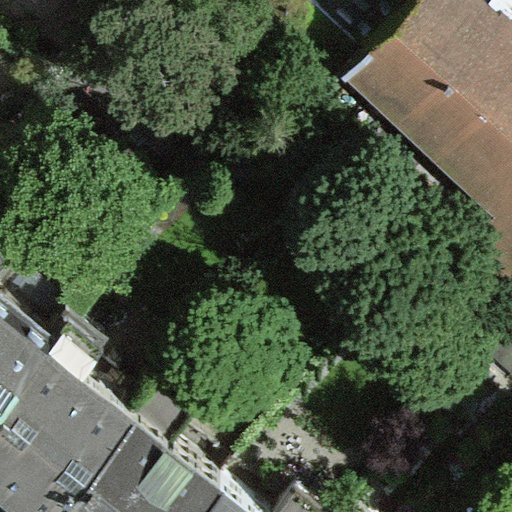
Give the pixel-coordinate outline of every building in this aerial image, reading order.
[(251,0),(332,74),(352,53),(363,42),(317,0),(251,0)] [(509,198),(456,255),(511,306),(511,25),(484,0),(401,0),(363,42),(352,53),(509,198)] [(511,0),(484,0),(511,25),(511,0)] [(0,252),(4,247),(4,244),(0,240),(0,379),(50,316),(0,276),(0,252)] [(46,504),(133,394),(82,354),(104,325),(66,295),(50,316),(0,379),(0,467),(18,482),(46,504)] [(511,316),(491,339),(511,357),(511,316)] [(194,395),(155,365),(133,394),(46,504),(47,506),(54,511),(183,511),(221,464),(171,424),(194,395)] [(330,511),(335,507),(295,475),(272,504),(221,464),(183,511),(330,511)]
